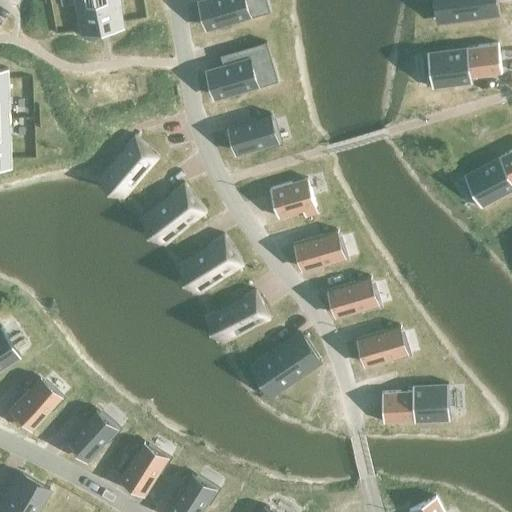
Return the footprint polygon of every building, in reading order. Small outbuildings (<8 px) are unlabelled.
[(117,0),(112,0),(96,3),(101,34),(123,30),(117,0)] [(202,0),(198,1),(206,28),(248,15),(250,15),(245,0),(202,0)] [(495,0),(443,0),(447,21),(497,14),(495,0)] [(96,3),(74,7),(79,38),(101,34),(96,3)] [(222,67),(206,72),(214,98),(256,86),(258,85),(252,67),(270,62),(265,45),(266,45),(266,42),(226,54),(226,56),(229,65),(222,67)] [(465,47),(429,51),(434,88),(469,84),(469,78),(499,74),(496,44),(465,48),(465,47)] [(270,114),(228,127),(236,153),(261,146),(264,145),(263,144),(260,136),(275,132),(271,120),(272,120),(271,119),(270,114)] [(8,136),(0,136),(0,167),(9,167),(8,136)] [(134,138),(105,172),(128,192),(157,157),(134,138)] [(497,157),(465,173),(482,206),(511,191),(511,185),(511,184),(511,150),(498,158),(497,157)] [(307,177),(269,189),(278,217),(301,210),(304,218),(318,214),(307,177)] [(183,186),(148,214),(169,240),(204,212),(183,186)] [(337,230),(295,243),(302,269),(328,262),(330,261),(330,260),(327,252),(341,248),(338,236),(338,235),(337,230)] [(223,237),(185,261),(203,290),(242,266),(223,237)] [(370,278),(328,291),(336,317),(361,310),(364,309),(363,308),(360,300),(375,296),(371,284),(372,284),(371,283),(370,278)] [(255,293),(215,313),(228,340),(269,319),(255,293)] [(0,369),(19,357),(0,327),(0,369)] [(399,327),(357,339),(365,366),(391,358),(393,358),(393,356),(392,356),(390,348),(404,344),(400,333),(401,332),(401,331),(399,327)] [(301,332),(259,361),(278,389),(320,361),(301,332)] [(38,377),(8,410),(29,428),(47,408),(48,406),(47,405),(47,406),(41,400),(51,389),(42,381),(41,380),(38,377)] [(413,392),(382,393),(383,424),(414,422),(414,424),(450,422),(448,385),(412,386),(413,392)] [(95,409),(66,442),(87,460),(105,440),(106,438),(105,437),(105,438),(99,432),(108,421),(99,413),(100,413),(99,412),(95,409)] [(144,442),(120,479),(144,494),(158,471),(159,469),(158,468),(158,469),(151,464),(159,452),(148,445),(148,444),(144,442)] [(18,472),(0,502),(0,511),(34,511),(48,489),(18,472)] [(191,474),(168,511),(169,511),(200,511),(206,502),(207,501),(206,500),(199,496),(206,483),(196,477),(195,476),(191,474)] [(441,511),(434,498),(408,511),(441,511)]
